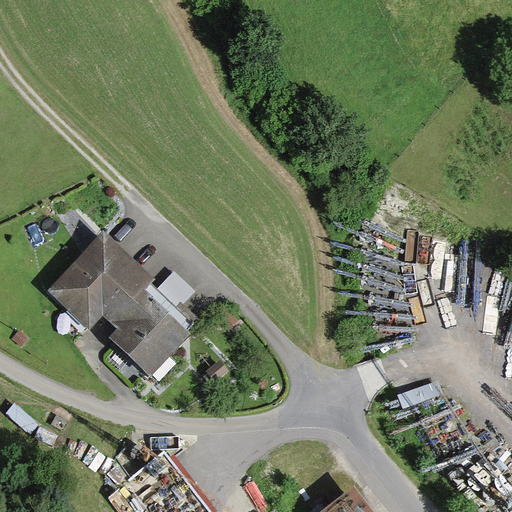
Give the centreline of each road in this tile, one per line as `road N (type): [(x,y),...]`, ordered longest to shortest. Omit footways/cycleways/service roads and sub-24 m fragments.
road 1 (track): [(0,51),(35,96),(268,326),(337,410)]
road 2 (track): [(0,360),(140,420),(239,424),(337,410)]
road 3 (track): [(337,410),(417,511)]
